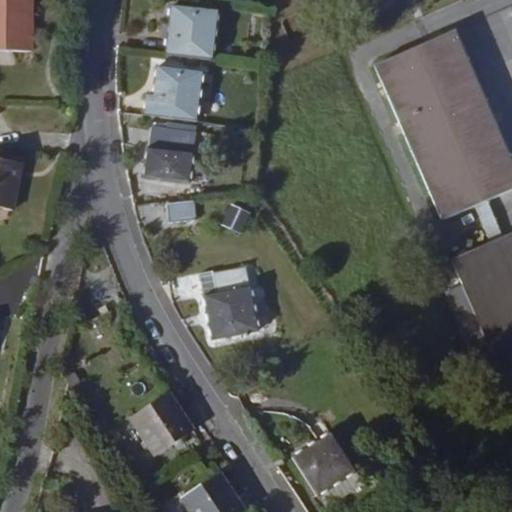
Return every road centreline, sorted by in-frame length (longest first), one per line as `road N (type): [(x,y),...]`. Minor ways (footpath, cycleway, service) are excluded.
road 1 (residential): [(289,511),(125,257),(88,147)]
road 2 (residential): [(88,147),(13,511)]
road 3 (residential): [(88,147),(105,0)]
